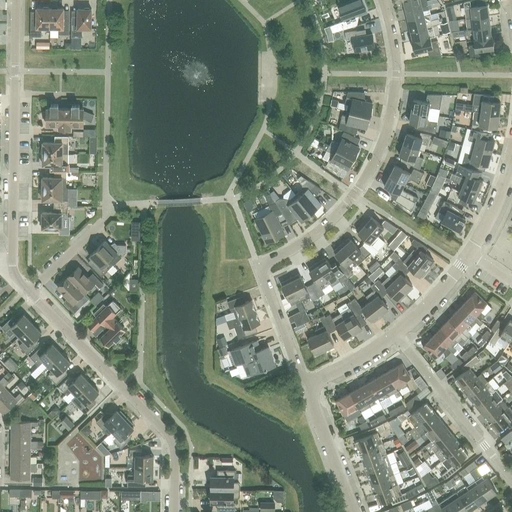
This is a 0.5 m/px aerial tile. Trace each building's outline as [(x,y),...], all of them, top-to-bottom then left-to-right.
[(361,0),(353,0),(338,6),(344,21),(329,26),(332,33),(355,26),(352,18),(366,13),(361,0)] [(426,0),(402,0),(404,3),(403,5),(404,10),(427,4),(426,0)] [(480,0),(472,0),(463,3),(465,19),(472,18),(488,16),(487,12),(488,11),(487,5),(482,6),(480,0)] [(427,4),(404,10),(405,15),(407,16),(408,20),(424,16),(422,11),(428,10),(427,4)] [(447,8),(448,14),(449,20),(449,21),(450,20),(456,19),(453,5),(446,7),(447,8)] [(49,28),(50,9),(36,8),(36,19),(30,19),(30,37),(41,37),(41,28),(49,28)] [(63,9),(50,9),(49,28),(58,29),(58,35),(69,35),(69,20),(63,20),(63,9)] [(71,37),(82,37),(82,29),(91,29),(91,9),(77,9),(77,20),(71,20),(71,37)] [(424,16),(408,20),(409,25),(408,26),(409,31),(432,25),(432,26),(439,24),(438,19),(431,20),(430,15),(424,16)] [(488,16),(472,18),(465,19),(467,29),(467,30),(490,27),(490,21),(489,20),(488,16)] [(435,36),(432,26),(432,25),(409,31),(410,36),(412,37),(413,41),(430,37),(435,36)] [(466,41),(473,40),(491,37),(490,33),(491,32),(490,27),(467,30),(467,29),(464,30),(466,41)] [(356,31),(344,33),(346,40),(352,38),(355,52),(374,48),(372,34),(357,37),(356,31)] [(413,41),(412,41),(412,43),(411,45),(412,49),(414,50),(414,52),(427,49),(429,56),(441,57),(437,41),(431,42),(430,37),(413,41)] [(491,37),(473,40),(474,45),(468,46),(469,57),(481,57),(481,50),(493,48),(493,46),(494,45),(493,40),(492,39),(492,37),(491,37)] [(347,110),(371,116),(372,108),(371,107),(372,103),(360,100),(360,92),(347,92),(344,104),(348,105),(347,110)] [(478,112),(498,115),(500,103),(490,101),(491,95),(474,94),(472,105),(479,106),(478,112)] [(413,100),(411,111),(427,114),(428,110),(431,108),(439,109),(442,95),(427,95),(426,102),(413,100)] [(58,129),(71,129),(71,126),(83,126),(83,119),(84,119),(91,122),(94,116),(83,111),(83,109),(79,109),(79,105),(70,105),(70,108),(58,108),(58,105),(51,105),(50,108),(46,108),(46,111),(43,112),(45,119),(46,119),(46,126),(58,126),(58,129)] [(371,116),(347,110),(345,116),(342,115),(338,129),(351,134),(354,125),(366,128),(367,124),(368,125),(371,116)] [(427,114),(411,111),(409,123),(417,124),(416,129),(435,134),(437,123),(429,121),(427,118),(427,114)] [(474,111),(471,130),(486,132),(487,126),(497,128),(498,115),(478,112),(474,111)] [(438,136),(449,139),(450,132),(440,130),(438,136)] [(486,132),(471,130),(468,140),(473,142),(471,148),(491,153),(494,141),(487,139),(488,133),(486,132)] [(331,140),(329,145),(355,159),(358,152),(357,151),(359,147),(352,144),(355,137),(343,132),(341,136),(342,139),(340,142),(337,143),(331,140)] [(406,133),(402,144),(418,150),(421,143),(427,146),(431,135),(420,132),(418,137),(406,133)] [(62,154),(68,154),(68,137),(54,136),(54,142),(42,142),(42,147),(42,148),(42,149),(41,149),(41,150),(41,151),(41,152),(41,153),(40,153),(40,154),(42,154),(62,154)] [(328,161),(326,166),(343,178),(349,165),(350,166),(355,159),(329,145),(320,141),(317,146),(326,151),(322,158),(328,161)] [(448,142),(446,149),(453,151),(455,143),(448,142)] [(418,150),(402,144),(399,155),(411,160),(409,164),(419,169),(423,158),(416,156),(418,150)] [(491,153),(471,148),(469,154),(465,153),(462,164),(476,169),(478,163),(487,165),(491,153)] [(66,172),(68,172),(68,154),(62,154),(42,154),(40,154),(40,155),(41,155),(41,156),(41,157),(41,158),(41,159),(42,159),(42,160),(42,161),(42,165),(49,165),(49,171),(54,171),(66,171),(66,172)] [(454,161),(446,158),(444,164),(452,167),(454,161)] [(394,165),(389,176),(404,184),(406,185),(407,181),(411,180),(418,183),(424,173),(413,169),(411,174),(394,165)] [(459,165),(455,175),(465,179),(462,185),(478,191),(482,180),(476,178),(479,172),(459,165)] [(40,187),(40,189),(42,189),(62,189),(66,189),(66,179),(78,179),(78,172),(69,172),(68,172),(66,172),(66,171),(54,171),(54,177),(42,177),(42,182),(41,184),(41,185),(40,186),(40,187)] [(291,176),(300,182),(303,177),(303,176),(295,171),(295,172),(291,176)] [(425,184),(431,187),(433,184),(436,178),(430,175),(425,184)] [(404,184),(389,176),(384,186),(395,192),(392,198),(411,211),(418,198),(403,191),(402,187),(404,184)] [(295,194),(312,214),(318,208),(317,207),(320,204),(315,198),(320,189),(308,180),(302,185),(301,189),(295,194)] [(431,187),(430,191),(436,194),(436,195),(437,195),(441,188),(433,184),(431,187)] [(462,185),(461,184),(458,190),(451,188),(447,197),(457,202),(460,197),(473,202),(478,191),(462,185)] [(42,189),(40,189),(40,190),(40,191),(40,192),(41,192),(41,193),(41,194),(42,195),(42,196),(42,200),(54,200),(53,206),(68,207),(68,189),(66,189),(62,189),(42,189)] [(432,203),(436,194),(430,191),(425,200),(432,203)] [(270,194),(264,196),(268,203),(274,200),(274,199),(270,194)] [(312,214),(295,194),(289,199),(279,199),(275,202),(282,213),(288,223),(297,217),(300,221),(304,218),(305,219),(312,214)] [(243,202),(246,211),(252,209),(253,205),(249,199),(243,202)] [(457,207),(444,200),(438,211),(445,214),(441,221),(453,228),(452,229),(459,233),(462,227),(461,226),(465,219),(454,213),(457,207)] [(282,213),(275,202),(268,206),(272,212),(256,220),(267,242),(283,234),(274,217),(282,213)] [(464,213),(471,215),(473,208),(466,205),(464,213)] [(68,207),(53,206),(53,212),(42,212),(42,217),(40,221),(40,224),(42,224),(42,228),(59,229),(62,229),(62,217),(67,217),(67,213),(68,207)] [(420,209),(417,215),(423,219),(427,212),(420,209)] [(433,221),(435,214),(429,212),(427,219),(433,221)] [(376,236),(377,235),(384,227),(393,233),(396,228),(385,220),(380,225),(371,217),(371,218),(369,216),(362,223),(376,236)] [(131,240),(139,240),(140,232),(140,222),(132,222),(132,232),(131,240)] [(376,236),(362,223),(356,231),(358,232),(357,233),(366,241),(363,245),(370,252),(370,253),(373,256),(385,243),(377,235),(376,236)] [(348,239),(341,245),(353,259),(358,264),(370,253),(370,252),(363,245),(358,249),(350,240),(349,241),(348,239)] [(428,270),(434,263),(432,261),(433,260),(423,252),(427,248),(413,239),(410,243),(417,248),(415,251),(413,249),(409,254),(428,270)] [(105,241),(97,248),(113,265),(125,253),(125,245),(117,245),(113,249),(105,241)] [(353,259),(341,245),(334,251),(335,253),(334,254),(342,263),(338,267),(347,279),(353,274),(345,265),(353,259)] [(101,277),(113,265),(97,248),(89,256),(97,264),(93,269),(101,277)] [(428,270),(409,254),(403,262),(398,258),(395,262),(407,273),(410,269),(419,277),(420,276),(422,277),(428,270)] [(324,258),(316,264),(329,283),(331,286),(340,281),(341,283),(347,279),(338,267),(336,264),(331,267),(326,260),(324,258)] [(396,270),(389,277),(406,294),(413,288),(411,286),(412,285),(403,277),(407,273),(395,262),(392,266),(396,270)] [(329,283),(316,264),(308,269),(310,271),(309,271),(315,281),(311,285),(318,298),(324,294),(321,289),(329,283)] [(78,267),(67,277),(84,294),(94,284),(98,289),(103,285),(92,274),(88,278),(78,267)] [(129,279),(130,272),(124,277),(120,282),(129,292),(129,279)] [(372,273),(368,276),(372,281),(376,278),(372,273)] [(298,275),(290,279),(300,301),(306,298),(306,299),(310,297),(311,301),(318,298),(311,285),(305,287),(300,276),(299,277),(298,275)] [(367,285),(372,281),(368,276),(363,280),(367,285)] [(84,294),(67,277),(57,287),(67,298),(63,302),(74,313),(78,308),(74,304),(84,294)] [(406,294),(389,277),(381,283),(377,279),(374,283),(384,295),(388,291),(396,300),(397,299),(399,301),(406,294)] [(138,292),(138,279),(129,279),(129,292),(138,292)] [(300,301),(290,279),(281,283),(282,285),(281,285),(291,305),(300,301)] [(384,295),(374,283),(370,286),(373,290),(365,297),(369,302),(381,316),(388,310),(387,308),(388,308),(380,298),(384,295)] [(474,292),(463,304),(480,320),(481,320),(485,316),(480,311),(487,304),(474,292)] [(236,318),(255,311),(251,300),(240,304),(238,298),(227,302),(231,313),(233,312),(236,318)] [(354,298),(350,301),(359,314),(363,311),(371,321),(372,320),(373,322),(381,316),(369,302),(361,308),(354,298)] [(113,300),(106,307),(103,304),(93,314),(96,317),(87,326),(93,331),(98,326),(102,330),(104,328),(107,331),(100,338),(108,347),(114,340),(116,342),(121,337),(119,335),(125,330),(112,317),(121,309),(113,300)] [(349,308),(340,314),(354,335),(362,330),(360,328),(361,327),(355,317),(359,314),(350,301),(346,304),(349,308)] [(480,320),(463,304),(456,312),(472,327),(476,322),(479,326),(483,322),(481,320),(480,320)] [(296,313),(298,319),(303,317),(307,315),(304,309),(296,313)] [(236,318),(226,322),(229,329),(234,327),(238,339),(251,334),(249,326),(259,323),(255,311),(236,318)] [(472,327),(456,312),(448,319),(468,338),(471,335),(467,331),(472,327)] [(18,338),(32,324),(23,314),(16,321),(12,317),(1,328),(10,336),(13,333),(18,338)] [(354,335),(340,314),(332,319),(329,314),(325,317),(328,322),(332,331),(337,328),(343,339),(344,338),(346,340),(354,335)] [(317,334),(325,351),(333,347),(332,345),(333,344),(328,334),(332,331),(328,322),(325,317),(324,315),(320,318),(324,326),(314,330),(316,334),(317,334)] [(468,338),(448,319),(441,327),(457,342),(461,338),(465,341),(468,338)] [(509,342),(511,337),(511,321),(510,320),(500,334),(496,331),(489,342),(494,345),(499,336),(509,342)] [(490,330),(494,333),(501,322),(497,320),(490,330)] [(293,328),(296,335),(307,330),(304,323),(297,327),(293,328)] [(41,333),(32,324),(18,338),(22,342),(19,346),(27,355),(38,344),(34,340),(41,333)] [(441,327),(433,335),(451,351),(451,352),(453,354),(456,350),(453,347),(457,342),(441,327)] [(482,337),(486,340),(490,334),(487,330),(481,336),(482,337)] [(317,334),(316,334),(307,339),(314,353),(315,353),(316,355),(325,351),(317,334)] [(451,351),(433,335),(422,347),(435,359),(442,351),(447,356),(451,352),(451,351)] [(227,345),(224,337),(216,340),(219,348),(227,345)] [(482,337),(477,343),(480,346),(486,340),(482,337)] [(238,373),(246,370),(248,375),(274,366),(267,347),(258,350),(254,341),(231,350),(236,364),(235,365),(238,373)] [(48,366),(61,353),(52,344),(45,351),(41,347),(30,357),(38,366),(42,363),(46,368),(48,366)] [(476,350),(473,346),(467,352),(471,355),(476,350)] [(225,354),(223,348),(216,350),(219,357),(225,354)] [(467,352),(466,351),(461,357),(464,360),(471,355),(467,352)] [(48,366),(52,370),(47,375),(56,384),(67,374),(63,369),(70,362),(61,353),(48,366)] [(501,354),(496,361),(500,365),(502,363),(503,364),(504,365),(508,358),(501,354)] [(475,364),(479,360),(476,356),(473,358),(471,359),(475,364)] [(3,363),(12,372),(18,366),(9,357),(3,363)] [(458,359),(450,366),(453,370),(462,362),(458,359)] [(500,366),(500,365),(496,361),(489,367),(492,372),(500,366)] [(402,363),(387,372),(398,391),(407,386),(405,381),(410,378),(402,363)] [(461,389),(476,377),(469,368),(454,380),(461,389)] [(440,369),(435,372),(440,379),(445,376),(440,369)] [(398,391),(387,372),(378,377),(389,396),(394,393),(396,398),(400,395),(398,391)] [(502,376),(506,381),(511,376),(507,372),(502,376)] [(476,377),(461,389),(468,397),(483,385),(487,382),(480,373),(476,377)] [(75,397),(90,383),(81,374),(74,381),(69,376),(58,387),(67,396),(70,392),(75,397)] [(389,396),(378,377),(368,382),(379,402),(389,396)] [(487,382),(468,397),(475,406),(495,390),(499,387),(492,378),(488,382),(487,382)] [(6,380),(0,385),(0,401),(9,393),(4,387),(9,383),(6,380)] [(25,386),(21,381),(16,386),(20,390),(25,386)] [(368,382),(359,387),(370,407),(379,402),(368,382)] [(98,392),(90,383),(75,397),(71,400),(85,414),(95,403),(91,399),(98,392)] [(359,387),(350,393),(358,408),(360,412),(370,407),(359,387)] [(28,396),(33,401),(38,395),(33,390),(32,392),(28,396)] [(495,390),(475,406),(482,414),(497,403),(501,399),(502,399),(495,390)] [(9,393),(0,401),(0,411),(3,415),(22,396),(19,393),(14,398),(9,393)] [(358,408),(350,393),(335,401),(343,416),(358,408)] [(405,404),(407,408),(408,409),(420,399),(416,395),(405,404)] [(508,407),(501,399),(497,403),(482,414),(489,423),(504,411),(503,411),(508,407)] [(414,426),(433,411),(426,402),(407,417),(409,418),(408,419),(414,426)] [(402,404),(395,408),(397,413),(405,409),(402,404)] [(51,411),(55,415),(55,416),(60,411),(55,406),(51,411)] [(504,411),(489,423),(496,432),(509,421),(511,424),(511,410),(509,406),(508,407),(503,411),(504,411)] [(397,413),(395,408),(388,412),(390,416),(397,413)] [(96,422),(108,435),(112,431),(126,418),(120,411),(118,412),(117,411),(108,419),(104,414),(96,422)] [(433,411),(414,426),(421,435),(425,431),(440,420),(433,411)] [(402,413),(397,416),(401,422),(406,418),(402,413)] [(383,414),(376,418),(379,422),(386,419),(383,414)] [(66,417),(61,422),(68,430),(73,425),(66,417)] [(133,425),(126,418),(112,431),(117,437),(113,440),(120,448),(129,440),(125,436),(133,428),(132,426),(133,425)] [(379,422),(376,418),(369,422),(371,426),(379,422)] [(425,431),(421,435),(424,440),(429,436),(432,440),(447,428),(440,420),(425,431)] [(11,433),(30,433),(30,426),(37,426),(37,422),(11,421),(11,433)] [(369,427),(365,421),(358,425),(361,429),(369,427)] [(86,436),(92,431),(86,425),(80,430),(86,436)] [(447,428),(432,440),(425,446),(430,453),(433,451),(434,452),(454,437),(447,428)] [(511,438),(511,432),(511,431),(501,439),(505,444),(511,438)] [(11,445),(37,445),(37,441),(30,441),(30,433),(11,433),(11,445)] [(359,452),(382,443),(380,437),(379,437),(377,433),(355,441),(359,452)] [(403,435),(398,439),(402,444),(408,440),(403,435)] [(461,445),(454,437),(434,452),(441,461),(461,445)] [(401,445),(398,439),(398,438),(393,441),(396,448),(401,445)] [(405,448),(409,453),(419,445),(415,440),(405,448)] [(96,447),(101,452),(105,448),(100,443),(96,447)] [(386,453),(382,443),(359,452),(363,462),(386,453)] [(11,445),(11,456),(30,456),(30,449),(37,449),(37,445),(11,445)] [(461,445),(441,461),(448,470),(441,475),(444,479),(448,477),(451,475),(457,470),(453,466),(468,454),(461,445)] [(130,449),(129,460),(135,460),(135,467),(153,468),(153,460),(154,458),(153,457),(153,456),(152,456),(150,454),(149,456),(141,456),(141,450),(130,449)] [(403,451),(396,455),(400,461),(407,457),(403,451)] [(390,464),(386,453),(363,462),(366,472),(390,464)] [(11,456),(10,467),(37,468),(37,464),(30,464),(30,456),(11,456)] [(407,457),(400,461),(403,467),(410,463),(407,457)] [(418,457),(413,461),(417,466),(422,462),(418,457)] [(424,461),(416,468),(421,477),(427,472),(431,469),(424,461)] [(473,461),(464,468),(468,473),(469,472),(476,467),(477,466),(473,461)] [(394,474),(390,464),(366,472),(370,483),(394,474)] [(37,468),(10,467),(10,479),(30,479),(30,471),(37,472),(37,468)] [(153,468),(135,467),(135,475),(127,475),(127,485),(141,486),(141,479),(152,480),(153,468)] [(409,476),(415,473),(412,467),(406,471),(409,476)] [(487,498),(496,492),(486,478),(484,479),(476,467),(469,472),(475,481),(487,498)] [(211,490),(239,490),(239,484),(237,482),(233,482),(233,478),(235,478),(235,470),(217,470),(217,477),(211,477),(211,485),(213,485),(213,489),(211,489),(211,490)] [(432,478),(427,472),(421,477),(428,488),(439,482),(435,476),(432,478)] [(394,474),(370,483),(374,493),(397,484),(396,480),(394,474)] [(475,481),(466,486),(466,487),(478,504),(481,502),(482,504),(488,500),(487,498),(475,481)] [(422,483),(416,486),(419,493),(425,489),(422,483)] [(397,484),(374,493),(378,504),(394,498),(396,503),(408,499),(406,492),(401,494),(397,484)] [(456,491),(456,492),(459,496),(469,510),(478,504),(466,487),(466,486),(465,485),(460,489),(456,491)] [(418,493),(415,487),(406,492),(408,499),(418,493)] [(239,490),(211,490),(211,491),(213,491),(213,494),(211,494),(211,503),(217,503),(216,510),(234,510),(235,503),(233,503),(233,499),(237,499),(239,497),(239,490)] [(80,491),(80,499),(100,499),(100,491),(80,491)] [(140,502),(147,502),(147,501),(160,501),(160,500),(160,491),(140,491),(140,502)] [(273,491),(273,498),(276,502),(283,502),(283,491),(273,491)] [(456,492),(447,497),(450,502),(456,511),(465,511),(469,510),(459,496),(456,492)] [(450,502),(447,497),(438,503),(432,506),(435,511),(456,511),(450,502)] [(435,511),(432,506),(428,500),(423,502),(426,509),(420,511),(435,511)] [(261,503),(261,511),(274,511),(274,503),(261,503)]
